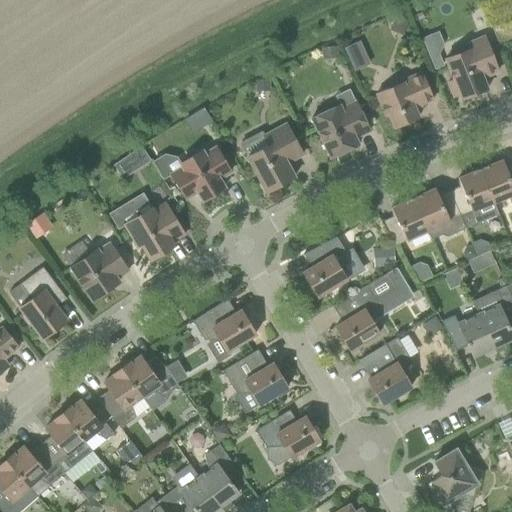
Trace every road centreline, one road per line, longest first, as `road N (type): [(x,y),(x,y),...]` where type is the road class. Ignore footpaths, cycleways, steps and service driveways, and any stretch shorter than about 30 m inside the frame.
road 1 (residential): [(240,246),(431,144),(511,114)]
road 2 (residential): [(0,414),(156,295),(240,246)]
road 3 (residential): [(362,449),(240,246)]
road 4 (residential): [(511,371),(362,449)]
